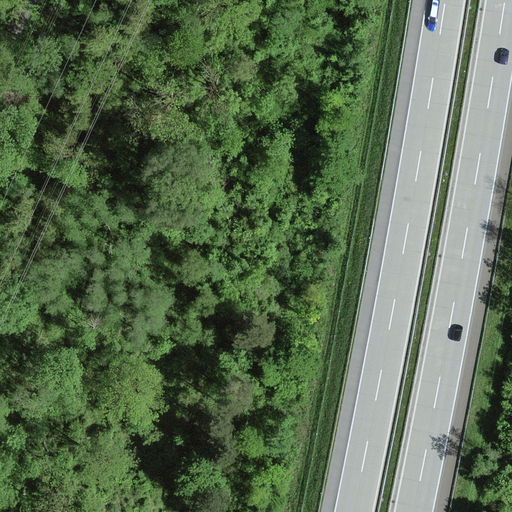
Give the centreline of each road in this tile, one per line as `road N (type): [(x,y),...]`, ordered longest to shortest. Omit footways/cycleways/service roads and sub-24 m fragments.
road 1 (motorway): [(442,0),(350,511)]
road 2 (motorway): [(410,511),(501,0)]
